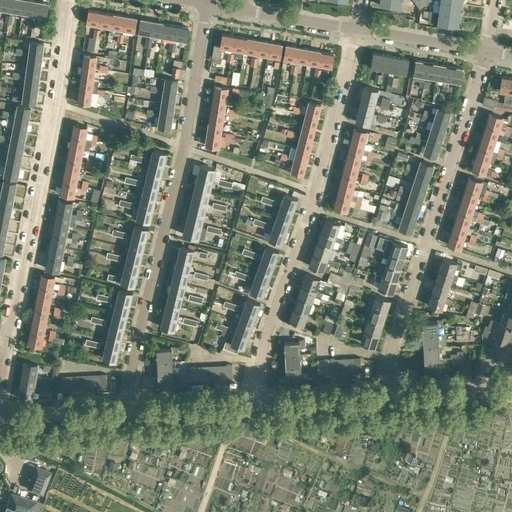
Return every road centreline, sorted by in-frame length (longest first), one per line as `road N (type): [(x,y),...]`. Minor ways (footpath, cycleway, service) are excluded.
road 1 (residential): [(205,2),(183,146),(125,409)]
road 2 (residential): [(248,404),(356,28)]
road 3 (residential): [(487,51),(386,358),(383,398)]
road 4 (residential): [(9,333),(68,0)]
road 5 (residential): [(248,404),(383,398)]
road 6 (residential): [(487,51),(356,28)]
road 7 (residential): [(383,398),(511,394)]
road 8 (residential): [(0,415),(125,409)]
road 9 (residential): [(125,409),(248,404)]
